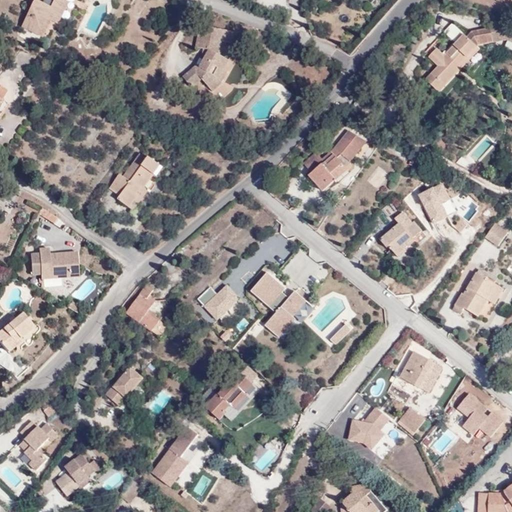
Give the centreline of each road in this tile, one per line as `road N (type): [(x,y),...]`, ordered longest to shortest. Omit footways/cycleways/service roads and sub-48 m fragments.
road 1 (tertiary): [(244,180),(411,0)]
road 2 (residential): [(244,180),(404,317)]
road 3 (tertiary): [(0,413),(74,349),(143,265)]
road 4 (residential): [(404,317),(511,396)]
road 5 (tertiary): [(143,265),(244,180)]
road 6 (residential): [(404,317),(323,419)]
